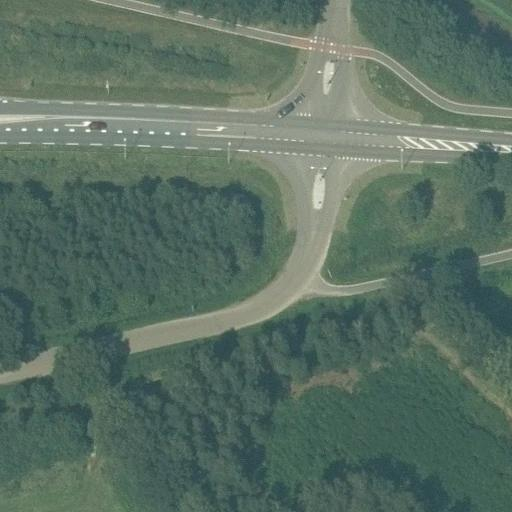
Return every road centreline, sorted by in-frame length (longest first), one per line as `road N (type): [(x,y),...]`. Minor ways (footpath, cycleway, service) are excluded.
road 1 (unclassified): [(0,369),(255,315),(299,278),(313,233)]
road 2 (primary): [(1,123),(308,135)]
road 3 (primary): [(339,138),(511,147)]
